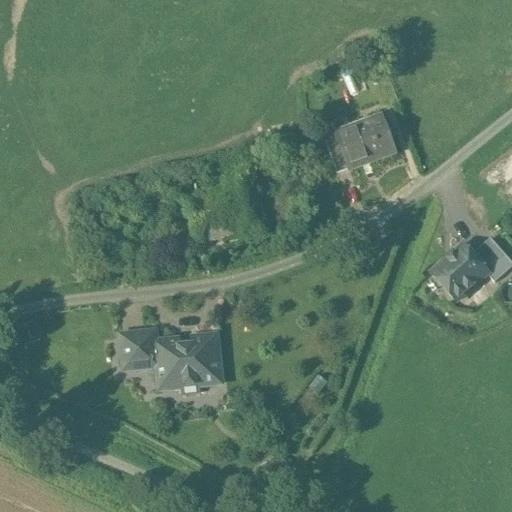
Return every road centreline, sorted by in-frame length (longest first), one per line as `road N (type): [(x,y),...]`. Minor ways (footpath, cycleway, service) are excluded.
road 1 (residential): [(0,319),(49,303),(232,282),(284,266),(382,218),(511,114)]
road 2 (residential): [(0,415),(206,511)]
